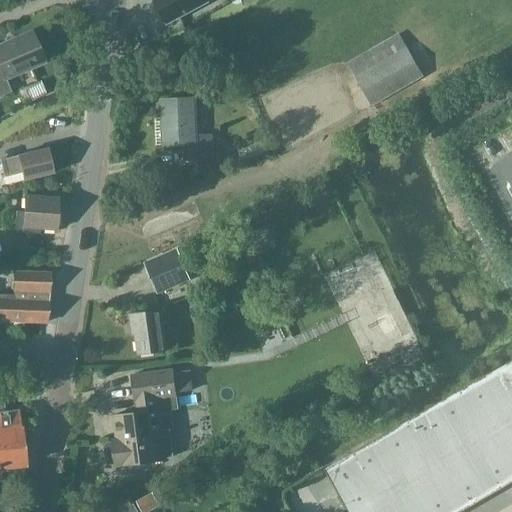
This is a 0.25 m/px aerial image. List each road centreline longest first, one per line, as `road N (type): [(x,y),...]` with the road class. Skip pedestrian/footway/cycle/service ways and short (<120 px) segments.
road 1 (tertiary): [(62,350),(113,0)]
road 2 (tertiary): [(40,511),(62,350)]
